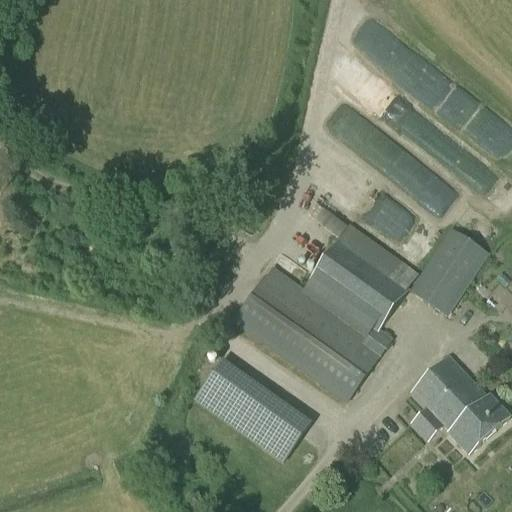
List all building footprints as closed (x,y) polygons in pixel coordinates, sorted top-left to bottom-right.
[(401,70),(448,112),(462,96),(415,54),(401,70)] [(460,119),(476,128),(487,109),(472,100),(460,119)] [(332,218),(326,226),(342,238),(348,230),(332,218)] [(393,343),(380,333),(410,293),(408,291),(418,277),(401,264),(398,268),(347,232),(304,293),(272,270),(267,278),(233,327),(347,408),(393,343)] [(447,320),(489,257),(451,232),(410,295),(447,320)] [(412,396),(429,415),(414,429),(430,447),(446,432),(450,437),(449,437),(469,459),(511,420),(490,398),(488,400),(450,359),(412,396)] [(288,409),(259,451),(282,467),(311,424),(288,409)]
